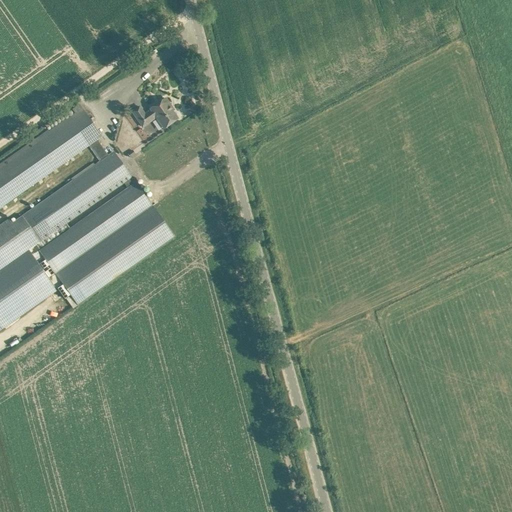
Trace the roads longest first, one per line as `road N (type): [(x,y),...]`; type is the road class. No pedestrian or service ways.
road 1 (unclassified): [(324,511),(192,0)]
road 2 (track): [(0,148),(195,11)]
